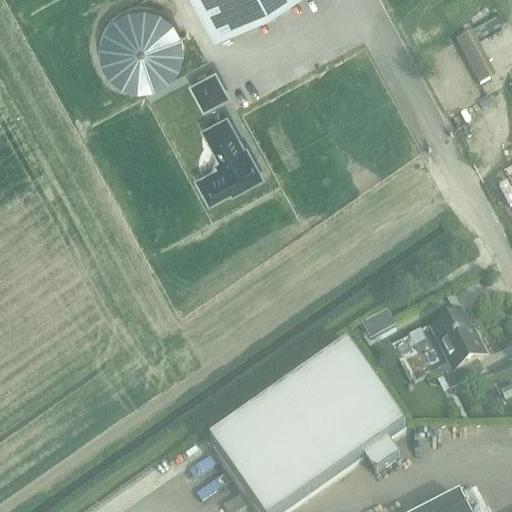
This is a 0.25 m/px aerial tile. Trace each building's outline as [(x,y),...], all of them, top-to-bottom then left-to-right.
[(192,0),(213,38),(282,0),(192,0)] [(479,25),(466,31),(485,74),(498,68),(479,25)] [(202,107),(203,110),(225,98),(228,96),(216,72),(212,74),(190,85),(202,107)] [(216,156),(212,171),(196,180),(208,201),(229,190),(230,192),(258,177),(243,149),(241,150),(224,118),(202,130),(216,156)] [(386,313),(361,327),(369,342),(395,328),(392,323),(386,313)] [(448,367),(438,372),(448,393),(482,376),(476,363),(484,359),(476,341),(474,343),(460,317),(430,333),(448,367)] [(399,460),(388,443),(405,431),(347,349),(209,445),(255,511),(289,511),(362,461),(374,477),(399,460)] [(219,481),(199,453),(168,474),(188,502),(219,481)] [(475,491),(459,500),(465,511),(481,511),(485,510),(475,491)] [(465,511),(459,500),(435,511),(465,511)]
